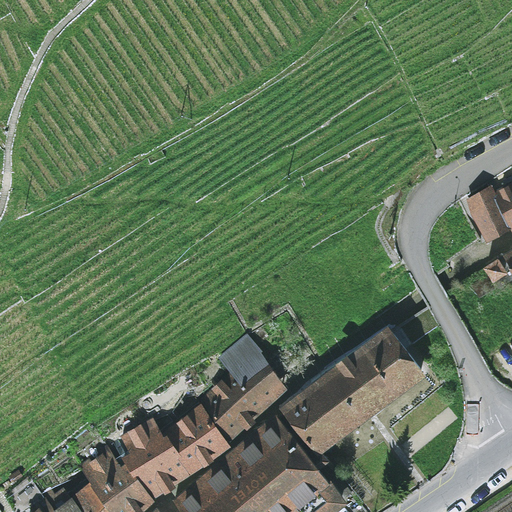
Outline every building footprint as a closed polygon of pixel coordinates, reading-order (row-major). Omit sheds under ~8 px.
[(511,224),(511,185),(495,194),(491,185),(489,186),(511,224)] [(474,212),(489,239),(511,225),(511,224),(489,186),(469,198),(474,212)] [(436,249),(446,263),(481,239),(466,213),(449,224),(457,235),(436,249)] [(487,266),(499,287),(511,278),(511,268),(504,255),(487,266)] [(438,325),(429,308),(409,322),(418,339),(438,325)] [(422,369),(391,329),(328,372),(330,376),(284,409),(318,452),(422,369)] [(203,400),(229,437),(284,385),(259,351),(260,350),(249,338),(223,359),(234,371),(203,400)] [(167,434),(187,469),(227,441),(202,405),(176,425),(169,414),(153,418),(164,436),(167,434)] [(326,511),(342,499),(277,414),(175,498),(185,511),(326,511)] [(124,456),(149,494),(187,469),(167,434),(164,436),(153,418),(122,436),(133,451),(124,456)] [(91,459),(82,466),(92,482),(115,511),(133,511),(144,500),(108,446),(100,452),(103,456),(94,463),(91,459)] [(55,511),(29,476),(5,495),(14,511),(55,511)] [(73,498),(84,511),(115,511),(92,482),(73,498)] [(55,511),(84,511),(73,498),(55,511)]
